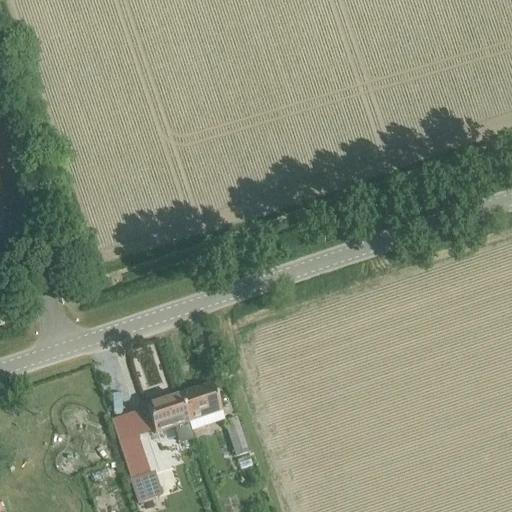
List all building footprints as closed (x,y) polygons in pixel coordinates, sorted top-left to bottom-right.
[(178,397),(186,423),(220,412),(211,386),(178,397)] [(190,434),(186,423),(178,397),(145,408),(153,434),(174,427),(177,438),(190,434)] [(122,438),(147,432),(141,404),(117,409),(122,438)] [(247,457),(244,449),(234,420),(224,424),(236,461),(247,457)] [(155,492),(182,483),(173,457),(146,466),(155,492)]
